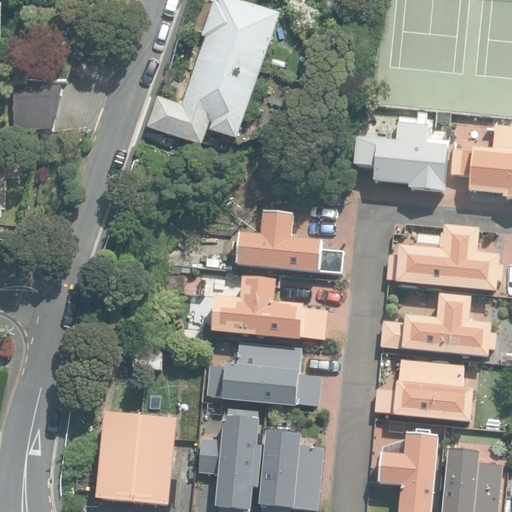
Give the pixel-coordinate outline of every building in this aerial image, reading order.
[(147,124),(203,143),(211,121),(214,122),(211,129),(237,138),(281,13),(243,0),(214,0),(202,34),(206,35),(182,103),(158,94),(147,124)] [(30,103),(63,104),(77,56),(30,56),(30,103)] [(437,124),(452,125),(452,115),(438,114),(437,124)] [(410,188),(443,192),(448,150),(427,147),(430,125),(401,120),(398,147),(362,142),(358,168),(376,170),(375,181),(412,184),(410,188)] [(506,199),(511,199),(511,138),(496,137),(494,152),(474,150),(474,155),(456,153),(454,178),(472,179),(471,192),(506,195),(506,199)] [(239,266),(343,275),(345,250),(323,248),(324,243),(292,240),(294,217),(265,215),(263,238),(241,236),(241,245),(235,244),(234,257),(239,257),(239,266)] [(391,280),(494,289),(497,260),(475,259),(478,235),(450,233),(448,254),(404,250),(404,256),(393,255),(391,280)] [(216,331),(299,338),(299,336),(322,338),(324,317),(302,315),(303,305),(272,302),(274,278),(243,275),(240,299),(219,297),(216,331)] [(384,348),(488,357),(491,327),(469,325),(471,301),(443,299),(441,322),(408,319),(407,326),(386,324),(384,348)] [(216,370),(214,396),(226,397),(226,404),(298,410),(299,406),(323,408),(325,379),(302,377),(304,350),(241,345),(239,372),(216,370)] [(135,369),(163,371),(165,354),(137,352),(135,369)] [(376,408),(468,417),(471,387),(462,387),(464,363),(402,357),(399,389),(378,387),(376,408)] [(100,503),(172,510),(173,505),(179,505),(181,481),(174,480),(180,422),(108,415),(100,503)] [(223,476),(219,509),(229,510),(228,511),(251,511),(254,491),(266,492),(263,511),(284,511),(285,510),(301,511),(317,511),(324,451),(300,448),(301,436),(270,433),(268,449),(258,448),(261,421),(228,417),(225,445),(204,443),(201,474),(223,476)] [(433,511),(441,438),(405,434),(403,456),(383,454),(380,484),(404,486),(401,511),(433,511)] [(445,511),(500,511),(503,465),(484,463),(485,454),(452,451),(445,511)]
